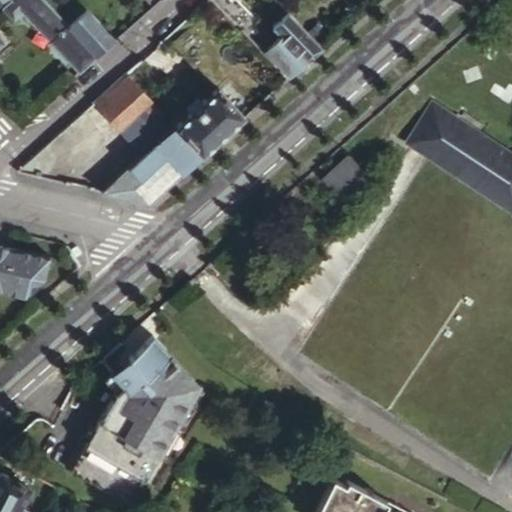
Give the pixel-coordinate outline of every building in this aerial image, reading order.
[(79,72),(95,57),(79,38),(68,25),(48,3),(45,0),(14,0),(53,43),(79,72)] [(240,0),(217,0),(247,33),(251,29),(255,33),(259,29),(256,25),(260,21),(240,0)] [(511,0),(501,0),(500,2),(511,14),(511,0)] [(95,57),(114,41),(85,9),(68,25),(79,38),(95,57)] [(265,53),(288,79),(322,49),(289,11),(272,26),(296,52),(288,60),(274,44),(265,53)] [(175,125),(203,156),(247,116),(220,85),(234,73),(191,26),(173,43),(215,90),(175,125)] [(141,60),(127,71),(148,94),(161,83),(141,60)] [(127,71),(93,102),(118,130),(152,99),(148,94),(127,71)] [(140,155),(175,124),(152,99),(118,130),(140,155)] [(511,209),(509,214),(511,215),(511,151),(479,131),(484,123),(433,101),(406,145),(425,156),(511,206),(511,209)] [(150,203),(203,156),(175,125),(175,124),(140,155),(99,192),(150,203)] [(361,169),(348,154),(323,177),(337,191),(361,169)] [(511,215),(509,214),(425,156),(299,352),(490,480),(511,445),(511,215)] [(0,243),(0,286),(4,288),(4,289),(23,294),(42,276),(48,254),(14,245),(14,247),(0,243)] [(197,384),(152,333),(112,369),(123,381),(116,388),(115,389),(70,468),(128,503),(197,384)] [(32,511),(33,511),(18,503),(29,485),(0,469),(0,470),(0,511),(32,511)] [(396,511),(400,505),(346,477),(344,481),(333,475),(313,511),(396,511)]
